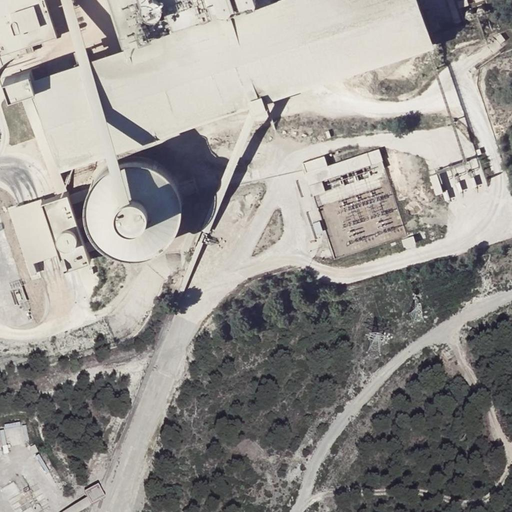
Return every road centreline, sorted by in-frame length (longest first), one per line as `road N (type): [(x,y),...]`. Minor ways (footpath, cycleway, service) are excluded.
road 1 (track): [(511,463),(473,500),(417,489),(303,500)]
road 2 (track): [(443,325),(511,453)]
